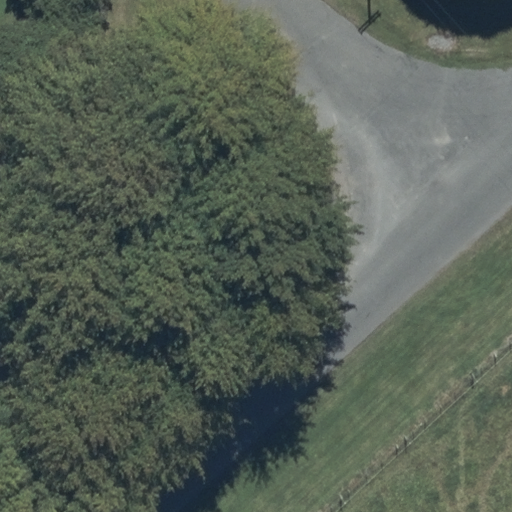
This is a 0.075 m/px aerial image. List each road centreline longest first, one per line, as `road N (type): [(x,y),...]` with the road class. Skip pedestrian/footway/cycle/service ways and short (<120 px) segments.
road 1 (unclassified): [(118,511),(459,202)]
road 2 (unclassified): [(273,0),(459,202)]
